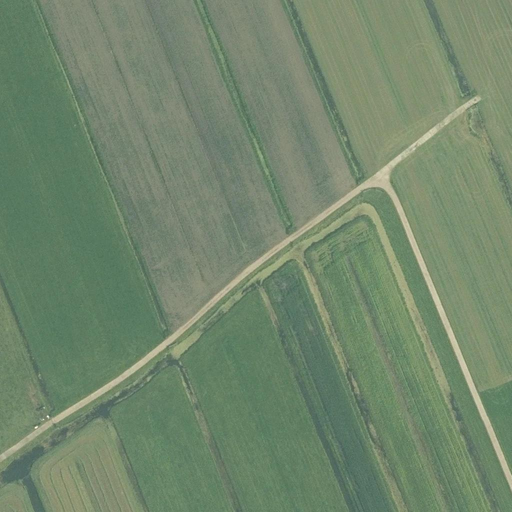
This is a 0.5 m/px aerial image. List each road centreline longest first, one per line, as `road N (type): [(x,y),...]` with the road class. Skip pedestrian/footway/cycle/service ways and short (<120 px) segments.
road 1 (track): [(511,488),(392,194),(377,179),(480,96)]
road 2 (track): [(377,179),(247,271),(139,366),(0,459)]
